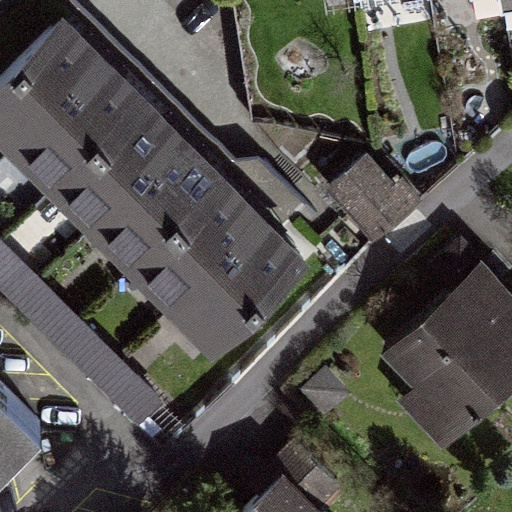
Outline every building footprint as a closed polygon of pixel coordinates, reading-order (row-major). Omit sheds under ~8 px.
[(511,0),(354,0),(354,1),(359,0),(428,0),(430,0),(470,0),(472,0),(498,0),(501,13),(511,11),(511,0)] [(310,266),(63,19),(0,80),(0,153),(211,365),(310,266)] [(376,143),(324,188),(373,243),(425,199),(376,143)] [(164,402),(0,239),(0,291),(137,427),(164,402)] [(511,382),(511,305),(473,268),(388,356),(466,430),(511,382)] [(0,468),(31,435),(0,406),(0,468)] [(316,511),(276,474),(241,511),(316,511)]
